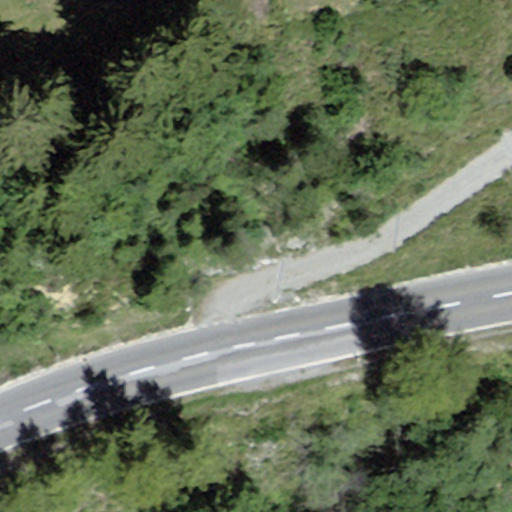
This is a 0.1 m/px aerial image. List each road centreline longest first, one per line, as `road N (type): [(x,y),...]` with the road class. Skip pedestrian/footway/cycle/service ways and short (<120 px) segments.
road 1 (tertiary): [(0,417),(88,381),(511,292)]
road 2 (track): [(511,148),(421,216),(224,302),(213,322),(213,353)]
